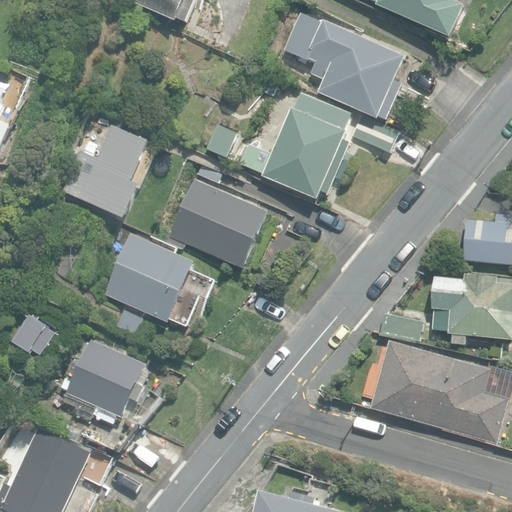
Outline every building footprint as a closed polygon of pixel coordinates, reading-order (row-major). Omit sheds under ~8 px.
[(128,0),(129,0),(189,27),(201,0),(128,0)] [(379,6),(454,38),(468,5),(456,0),(374,0),(380,2),(379,6)] [(384,119),(390,122),(406,86),(399,83),(410,59),(327,21),(326,23),(303,13),(286,51),(312,63),(313,60),(320,63),(314,76),(328,82),(322,95),(383,122),(384,119)] [(0,91),(0,162),(2,163),(18,127),(5,122),(15,98),(0,91)] [(267,178),(322,200),(324,194),(331,197),(354,142),(347,139),(350,131),(349,130),(355,114),(302,92),(276,156),(254,147),(246,165),(268,174),(267,178)] [(367,137),(395,149),(401,134),(374,122),(367,137)] [(97,157),(81,150),(62,193),(123,219),(139,182),(131,179),(149,139),(111,124),(97,157)] [(210,149),(231,159),(242,135),(221,125),(210,149)] [(172,238),(247,270),(273,212),(197,179),(172,238)] [(468,252),(511,256),(511,232),(470,228),(468,252)] [(108,295),(174,324),(201,264),(135,235),(108,295)] [(454,344),(467,346),(468,337),(511,341),(511,280),(468,275),(467,280),(439,277),(433,332),(455,334),(454,344)] [(121,326),(139,335),(147,319),(128,310),(121,326)] [(382,335),(422,343),(426,323),(386,315),(382,335)] [(62,389),(129,417),(136,401),(143,404),(150,387),(146,385),(154,367),(95,341),(93,344),(86,341),(77,361),(72,358),(69,365),(72,367),(62,389)] [(394,342),(375,409),(499,445),(511,399),(488,392),(494,371),(394,342)] [(5,510),(8,511),(68,511),(86,476),(105,485),(118,461),(43,428),(14,488),(6,484),(0,495),(0,503),(0,504),(6,506),(5,510)] [(345,511),(317,505),(318,499),(296,493),(295,498),(268,492),(265,506),(258,504),(251,511),(345,511)]
